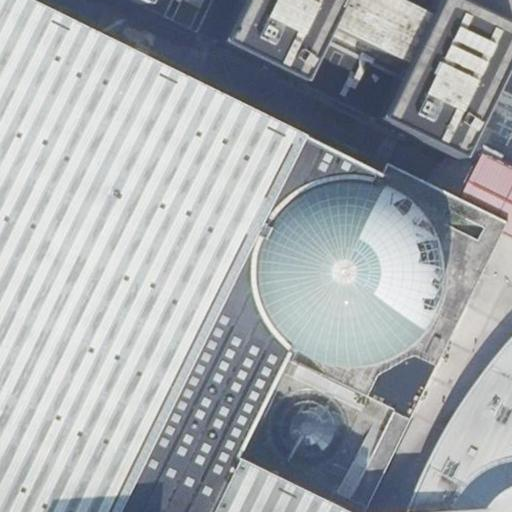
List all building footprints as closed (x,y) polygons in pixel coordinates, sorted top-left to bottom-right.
[(511,511),(511,238),(507,235),(395,174),(381,168),(279,118),(37,0),(0,0),(0,511),(511,511)] [(214,41),(234,0),(144,0),(142,6),(214,41)] [(330,16),(338,0),(234,0),(214,41),(298,82),(325,28),(330,16)] [(403,52),(420,16),(386,0),(338,0),(330,16),(403,52)] [(439,152),(441,153),(462,109),(475,115),(480,104),(483,98),(486,93),(511,40),(511,29),(451,0),(428,0),(420,16),(403,52),(397,63),(370,118),(439,152)] [(403,52),(330,16),(325,28),(397,63),(403,52)] [(298,82),(370,118),(397,63),(325,28),(298,82)] [(462,109),(441,153),(453,159),(474,117),(475,115),(462,109)] [(499,225),(499,223),(511,226),(511,135),(510,138),(504,151),(503,150),(495,146),(487,142),(456,204),(499,225)]
